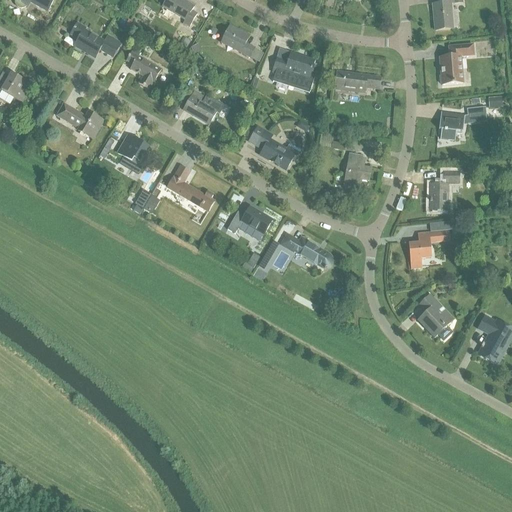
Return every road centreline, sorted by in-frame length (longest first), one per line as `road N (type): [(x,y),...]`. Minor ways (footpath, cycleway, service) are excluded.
road 1 (residential): [(0,30),(312,214),(376,240)]
road 2 (residential): [(511,412),(423,365),(396,339),(374,294),(376,240)]
road 3 (residential): [(376,240),(403,179),(416,111),(406,43)]
road 4 (residential): [(406,43),(304,29),(239,0)]
